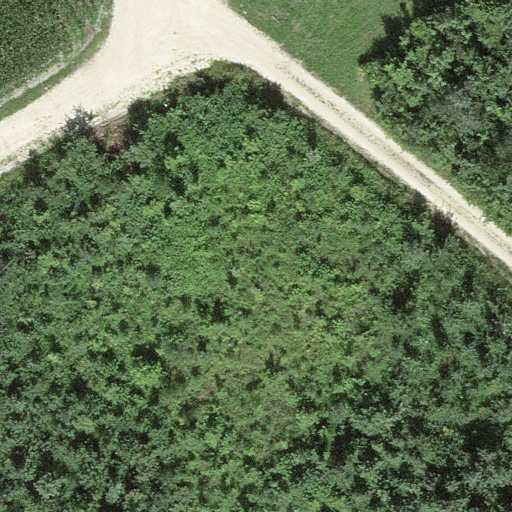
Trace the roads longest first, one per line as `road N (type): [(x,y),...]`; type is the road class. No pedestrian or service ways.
road 1 (track): [(161,22),(263,63),(307,93),(511,270)]
road 2 (track): [(161,22),(0,122)]
